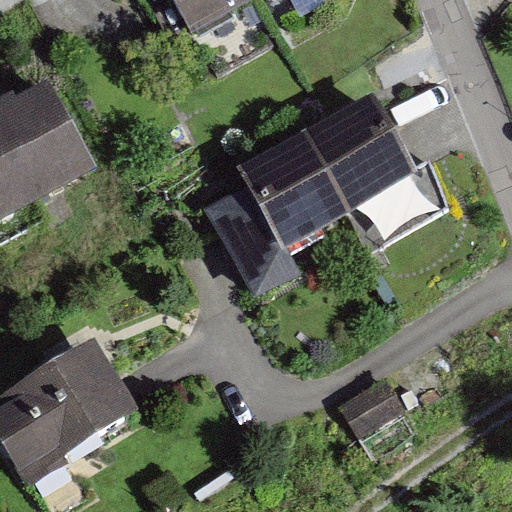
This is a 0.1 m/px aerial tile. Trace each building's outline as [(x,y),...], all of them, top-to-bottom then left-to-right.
[(179,0),(206,45),(282,0),(179,0)] [(114,191),(62,93),(0,125),(0,223),(11,245),(114,191)] [(434,182),(393,109),(258,185),(266,198),(225,220),(277,310),(333,278),(316,248),(375,215),(401,261),(482,213),(465,164),(434,182)] [(118,363),(0,427),(35,492),(153,427),(118,363)] [(386,476),(434,452),(403,391),(355,415),(386,476)]
